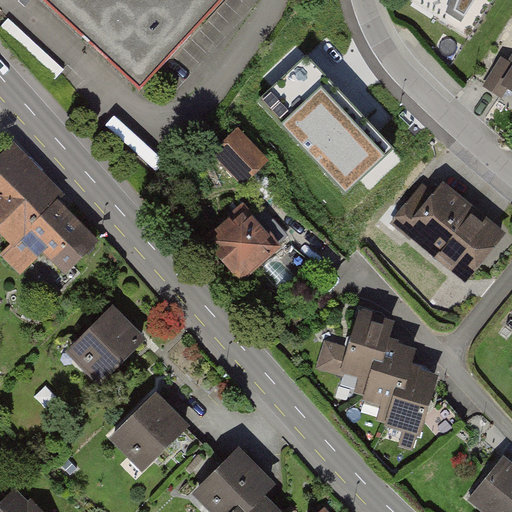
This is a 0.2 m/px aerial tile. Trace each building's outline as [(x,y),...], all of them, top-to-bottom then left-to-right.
[(230,0),(37,0),(140,96),(230,0)] [(444,0),(437,17),(469,36),(492,0),(444,0)] [(511,66),(503,60),(486,87),(502,96),(508,86),(511,88),(511,66)] [(310,84),(299,72),(262,106),(342,191),(379,157),(369,146),(377,139),(318,76),(310,84)] [(262,162),(239,136),(220,153),(243,179),(262,162)] [(96,244),(6,153),(0,159),(0,229),(14,243),(3,253),(22,272),(46,248),(69,271),(96,244)] [(503,233),(445,187),(436,198),(423,188),(394,225),(410,238),(413,235),(467,278),(503,233)] [(241,281),(278,247),(243,208),(205,243),(241,281)] [(113,310),(78,345),(89,356),(82,363),(101,381),(143,340),(113,310)] [(390,325),(361,317),(350,352),(328,345),(322,366),(344,372),(345,368),(364,374),(360,389),(368,391),(367,396),(385,401),(379,420),(407,428),(402,446),(415,450),(436,378),(409,369),(414,352),(384,343),(390,325)] [(190,425),(157,392),(111,439),(144,472),(190,425)] [(277,485),(240,448),(193,495),(209,511),(233,511),(239,506),(245,511),(250,511),(266,496),(277,485)] [(511,511),(511,464),(508,461),(474,503),(485,511),(511,511)] [(41,511),(33,503),(29,507),(14,492),(0,506),(0,511),(41,511)] [(282,511),(275,504),(266,496),(250,511),(245,511),(239,506),(233,511),(282,511)]
